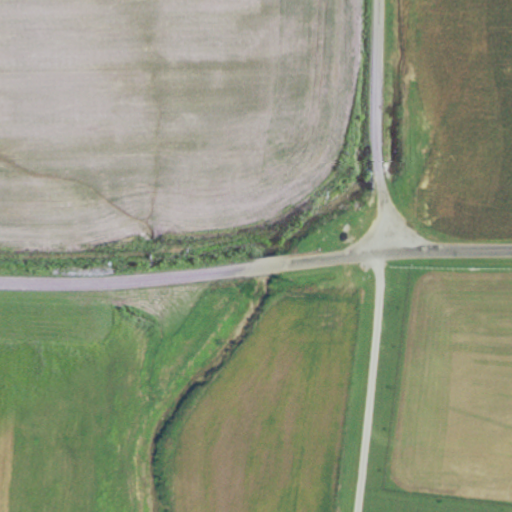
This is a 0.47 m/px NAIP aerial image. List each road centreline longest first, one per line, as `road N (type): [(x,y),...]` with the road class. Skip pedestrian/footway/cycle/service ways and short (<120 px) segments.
road 1 (residential): [(511,248),(351,254),(117,280),(0,280)]
road 2 (residential): [(389,253),(378,141),(379,0)]
